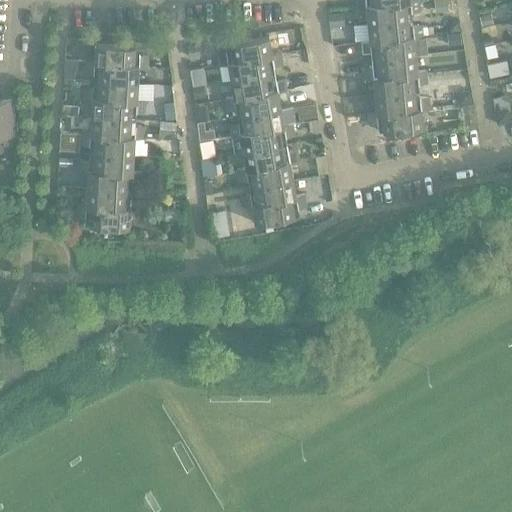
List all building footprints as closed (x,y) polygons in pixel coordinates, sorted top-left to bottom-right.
[(356,0),(358,8),(366,7),(366,5),(410,1),(410,0),(356,0)] [(366,5),(366,7),(368,23),(412,18),(411,12),(420,9),(418,0),(410,0),(410,1),(366,5)] [(447,0),(435,0),(437,11),(448,10),(447,0)] [(343,12),(329,13),(330,26),(344,24),(343,12)] [(491,13),(480,16),(482,25),(493,22),(491,13)] [(368,23),(370,40),(370,41),(413,36),(413,38),(423,37),(421,26),(413,25),(412,18),(368,23)] [(454,19),(439,20),(440,33),(455,31),(454,19)] [(460,32),(449,33),(450,45),(461,44),(460,32)] [(271,54),(271,53),(268,36),(223,44),(225,51),(216,54),(218,66),(227,64),(227,63),(271,54)] [(371,52),(371,59),(415,54),(413,38),(413,36),(370,41),(370,40),(361,41),(362,52),(371,52)] [(491,36),(483,38),(485,46),(493,44),(491,36)] [(138,65),(138,66),(147,66),(147,55),(139,53),(139,46),(95,43),(94,61),(94,62),(138,65)] [(198,44),(188,45),(189,57),(200,55),(198,44)] [(493,44),(485,46),(488,58),(498,56),(495,44),(493,44)] [(227,63),(227,64),(230,80),(274,72),(273,66),(281,63),(279,51),(271,53),(271,54),(227,63)] [(415,54),(371,59),(372,66),(364,68),(365,79),(374,78),(373,77),(417,72),(417,71),(415,54)] [(93,80),(116,81),(137,82),(138,66),(138,65),(94,62),(94,61),(85,60),(85,71),(93,74),(93,80)] [(373,77),(374,78),(375,94),(419,90),(418,83),(426,81),(425,70),(417,71),(417,72),(373,77)] [(230,80),(232,96),(233,98),(278,91),(278,92),(286,91),(284,80),(275,79),(274,72),(230,80)] [(91,116),(112,117),(113,104),(109,103),(109,99),(119,100),(119,95),(115,95),(116,81),(93,80),(92,87),(84,88),(83,99),(92,99),(91,116)] [(113,104),(112,117),(135,118),(135,112),(144,111),(145,99),(136,99),(137,82),(116,81),(115,95),(119,95),(119,100),(109,99),(109,103),(113,104)] [(202,84),(192,85),(194,98),(204,96),(202,84)] [(375,94),(377,111),(377,112),(421,108),(421,109),(429,108),(428,97),(419,97),(419,90),(375,94)] [(463,91),(459,98),(460,104),(472,102),(471,90),(463,91)] [(232,96),(224,98),(226,109),(235,109),(236,116),(281,108),(278,92),(278,91),(233,98),(232,96)] [(0,101),(0,136),(3,136),(4,145),(17,144),(15,134),(17,134),(13,100),(0,101)] [(174,101),(164,102),(166,119),(176,118),(176,117),(174,101)] [(312,103),(292,107),(293,111),(297,110),(298,119),(314,116),(312,103)] [(64,104),(64,112),(78,113),(78,105),(64,104)] [(474,104),(462,105),(463,117),(476,116),(474,104)] [(281,108),(236,116),(237,122),(229,125),(231,136),(239,134),(239,133),(284,125),(283,124),(281,108)] [(377,112),(377,111),(368,112),(369,123),(378,124),(379,131),(423,127),(421,109),(421,108),(377,112)] [(91,116),(90,132),(90,134),(134,136),(134,138),(143,138),(143,127),(135,125),(135,118),(112,117),(91,116)] [(239,133),(239,134),(242,151),(287,143),(285,136),(294,133),(292,122),(283,124),(284,125),(239,133)] [(153,127),(152,137),(175,139),(176,129),(160,128),(153,127)] [(89,151),(111,153),(133,154),(134,138),(134,136),(90,134),(90,132),(81,132),(80,142),(89,145),(89,151)] [(242,151),(245,167),(245,168),(290,160),(290,162),(298,161),(297,150),(288,150),(287,143),(242,151)] [(111,153),(89,151),(88,158),(80,159),(79,171),(88,171),(87,188),(108,189),(109,175),(104,175),(105,170),(115,171),(115,166),(110,166),(111,153)] [(109,175),(108,189),(131,190),(131,183),(140,182),(141,171),(132,171),(133,154),(111,153),(110,166),(115,166),(115,171),(105,170),(104,175),(109,175)] [(59,156),(58,166),(72,166),(72,157),(59,156)] [(248,186),(270,182),(293,178),(290,162),(290,160),(245,168),(245,167),(237,168),(238,179),(247,180),(248,186)] [(273,205),(276,219),(278,219),(279,226),(294,223),(293,216),(300,215),(298,208),(305,205),(305,204),(306,204),(306,203),(304,194),(296,196),(293,178),(270,182),(272,196),(277,195),(278,200),(268,202),(269,206),(273,205)] [(211,182),(204,183),(204,186),(205,194),(213,193),(211,182)] [(270,182),(248,186),(250,193),(241,196),(243,207),(252,205),(255,223),(276,219),(273,205),(269,206),(268,202),(278,200),(277,195),(272,196),(270,182)] [(107,202),(108,189),(87,188),(86,204),(77,204),(76,214),(85,216),(84,225),(107,226),(108,212),(112,212),(113,207),(103,207),(103,202),(107,202)] [(108,212),(107,226),(129,227),(130,210),(138,210),(139,199),(130,197),(131,190),(108,189),(107,202),(103,202),(103,207),(113,207),(112,212),(108,212)] [(228,223),(214,225),(216,237),(230,235),(228,223)]
